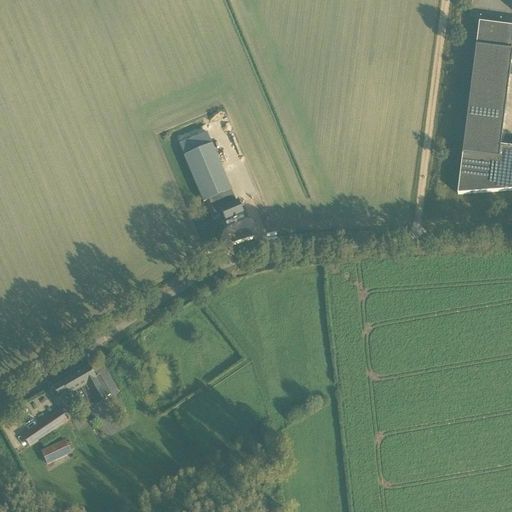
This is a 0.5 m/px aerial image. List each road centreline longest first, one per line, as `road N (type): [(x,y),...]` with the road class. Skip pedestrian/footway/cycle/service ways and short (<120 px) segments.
road 1 (unclassified): [(0,397),(174,285),(224,262),(275,250),(415,240)]
road 2 (unclassified): [(415,240),(445,0)]
